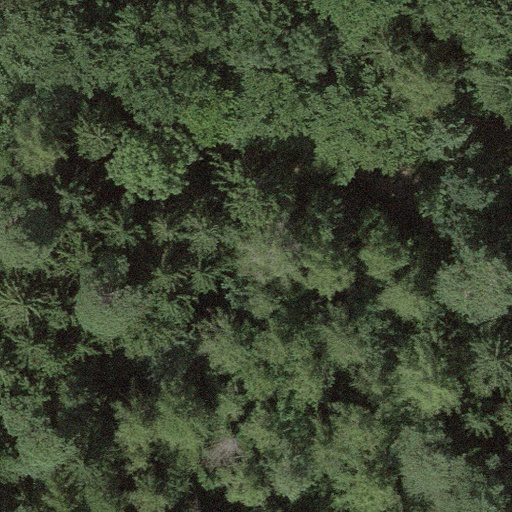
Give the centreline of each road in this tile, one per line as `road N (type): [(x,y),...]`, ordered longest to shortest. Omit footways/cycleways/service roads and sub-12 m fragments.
road 1 (track): [(511,127),(116,43),(0,8)]
road 2 (track): [(116,43),(223,136),(511,231)]
